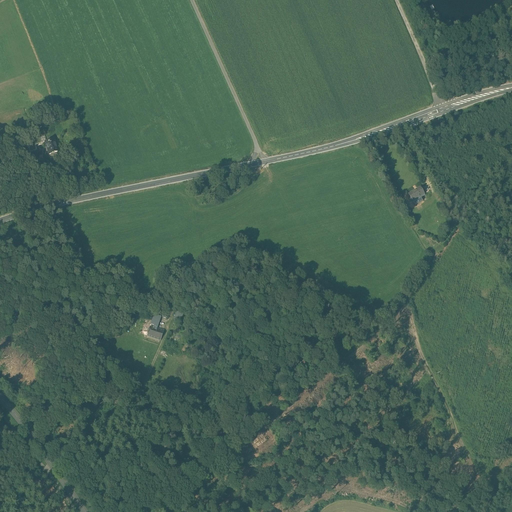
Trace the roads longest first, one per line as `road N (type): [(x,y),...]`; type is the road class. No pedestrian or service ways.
road 1 (secondary): [(76,198),(335,146),(443,109)]
road 2 (track): [(191,0),(264,161)]
road 3 (tertiary): [(84,511),(0,396)]
